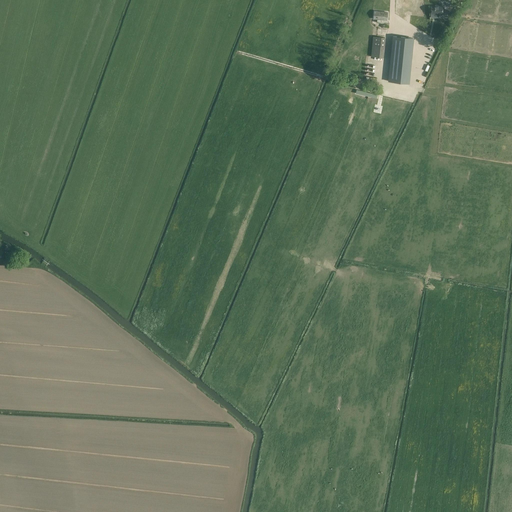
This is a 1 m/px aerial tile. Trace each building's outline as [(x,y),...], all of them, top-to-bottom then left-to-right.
[(439,14),(439,17),(447,17),(447,11),(442,11),(442,6),(431,6),(431,14),(439,14)] [(377,22),(381,23),(381,19),(387,20),(388,12),(374,11),(374,19),(377,19),(377,22)] [(393,35),(389,81),(408,83),(411,47),(413,47),(414,37),(393,35)] [(371,56),(383,58),(385,38),(373,37),(371,56)] [(380,63),(380,68),(354,66),(353,75),(379,77),(379,74),(386,74),(386,69),(384,69),(384,64),(380,63)]
